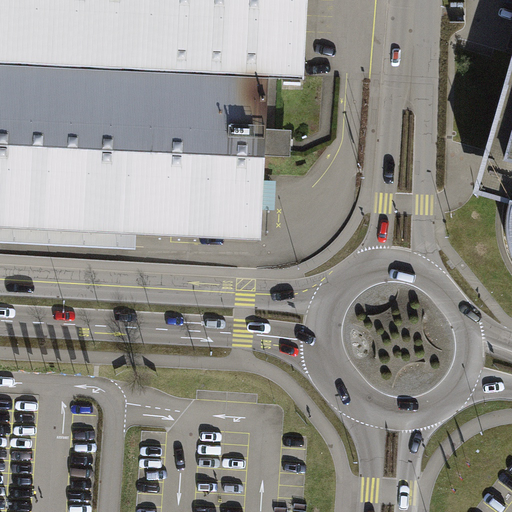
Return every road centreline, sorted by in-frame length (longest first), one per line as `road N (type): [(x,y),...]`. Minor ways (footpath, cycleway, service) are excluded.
road 1 (secondary): [(340,289),(246,295),(0,279)]
road 2 (secondary): [(0,321),(243,333),(299,344),(321,358)]
road 3 (tertiary): [(410,89),(390,122),(376,268)]
road 4 (tertiary): [(421,270),(426,126),(410,89)]
